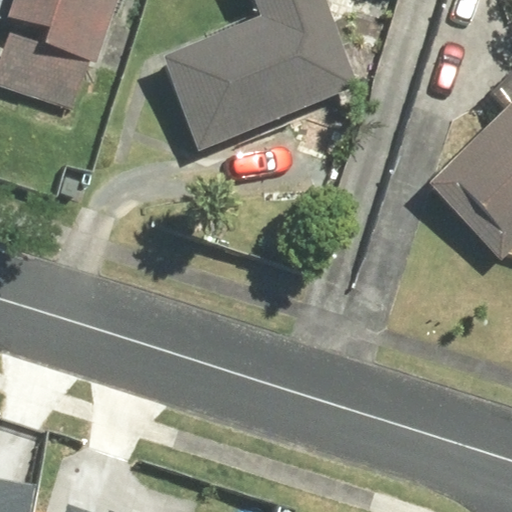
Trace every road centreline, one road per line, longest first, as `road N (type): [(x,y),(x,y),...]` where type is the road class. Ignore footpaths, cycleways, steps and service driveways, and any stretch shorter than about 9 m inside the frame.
road 1 (residential): [(305,394),(427,0)]
road 2 (residential): [(0,299),(305,394)]
road 3 (residential): [(305,394),(511,457)]
